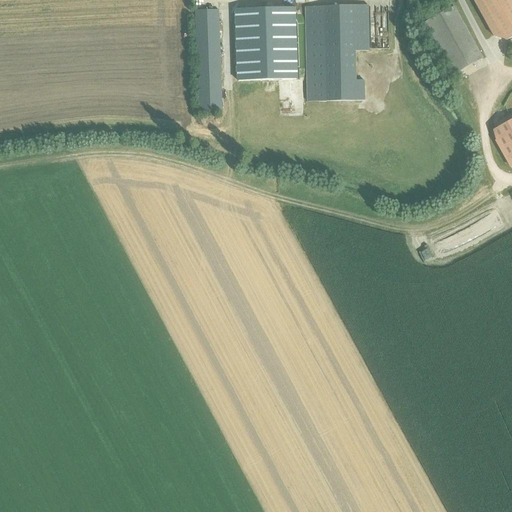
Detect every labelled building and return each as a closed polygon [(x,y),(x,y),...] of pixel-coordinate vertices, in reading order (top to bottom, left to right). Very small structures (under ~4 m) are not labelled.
[(511,0),(476,0),(474,2),(493,37),(506,41),(511,37),(511,0)] [(370,51),(369,5),(305,7),(307,102),(366,101),(366,80),(357,81),(356,51),(370,51)] [(484,59),(455,6),(425,23),(454,76),(484,59)] [(299,80),(296,8),(235,10),(237,82),(299,80)] [(223,111),(220,10),(195,11),(199,112),(223,111)] [(511,119),(493,130),(496,140),(495,140),(510,168),(511,166),(511,119)] [(293,232),(309,237),(314,222),(297,217),(293,232)]
